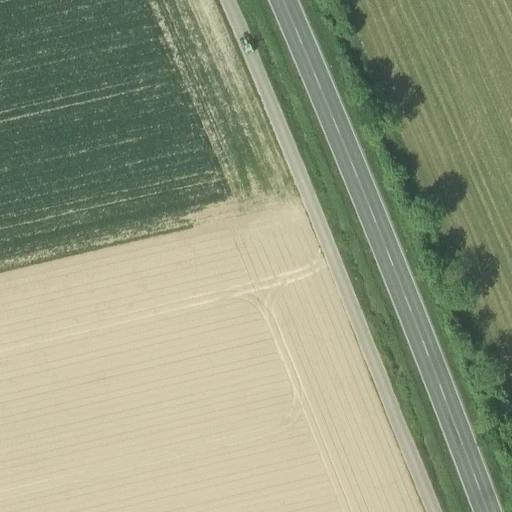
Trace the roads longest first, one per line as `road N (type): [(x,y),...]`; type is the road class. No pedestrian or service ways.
road 1 (track): [(223,0),(429,511)]
road 2 (secondary): [(485,511),(281,0)]
